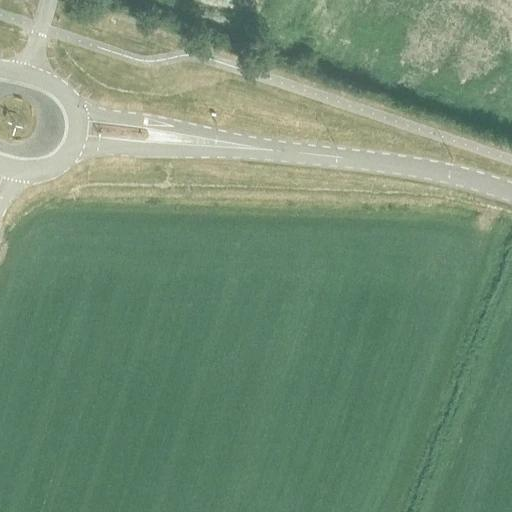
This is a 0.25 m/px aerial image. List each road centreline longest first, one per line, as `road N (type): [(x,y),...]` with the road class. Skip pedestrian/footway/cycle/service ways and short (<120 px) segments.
road 1 (secondary): [(308,154),(74,111)]
road 2 (secondary): [(71,152),(308,154)]
road 3 (secondary): [(511,195),(308,154)]
